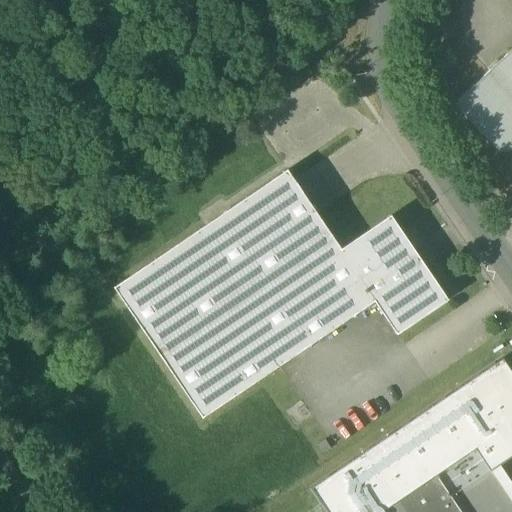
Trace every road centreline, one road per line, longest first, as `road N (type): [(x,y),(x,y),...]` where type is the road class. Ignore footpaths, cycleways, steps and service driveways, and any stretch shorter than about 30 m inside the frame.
road 1 (residential): [(393,0),(382,65),(402,111),(511,274)]
road 2 (unknown): [(511,315),(344,439)]
